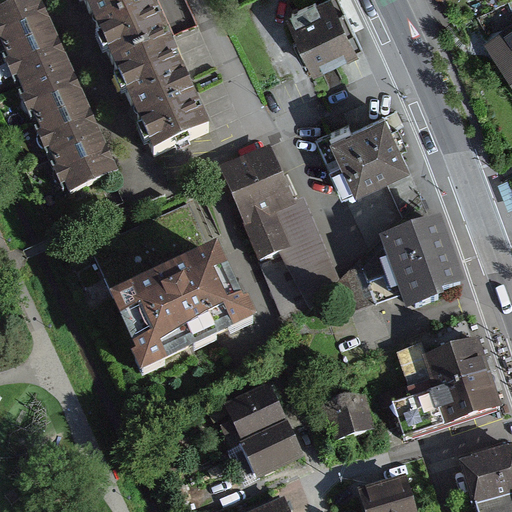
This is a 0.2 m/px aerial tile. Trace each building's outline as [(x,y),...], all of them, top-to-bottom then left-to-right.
[(52,30),(38,0),(21,0),(0,9),(0,45),(3,52),(52,30)] [(147,0),(82,0),(91,18),(111,64),(165,39),(147,0)] [(314,71),(358,51),(335,0),(334,0),(291,19),(314,71)] [(68,65),(52,30),(3,52),(19,87),(68,65)] [(511,32),(490,47),(511,78),(511,32)] [(165,39),(111,64),(153,154),(207,130),(165,39)] [(84,101),(68,65),(19,87),(35,123),(84,101)] [(92,118),(84,101),(35,123),(51,159),(100,137),(92,118)] [(408,170),(386,119),(352,134),(350,129),(318,143),(342,199),(408,170)] [(116,172),(100,137),(51,159),(67,194),(116,172)] [(221,174),(260,264),(290,252),(276,220),(295,211),(270,153),(221,174)] [(306,213),(280,224),(290,247),(316,236),(306,213)] [(401,309),(404,318),(437,308),(435,300),(459,293),(440,232),(380,251),(387,273),(379,276),(384,291),(369,296),(376,317),(401,309)] [(218,249),(113,298),(140,354),(133,357),(141,374),(258,320),(249,301),(244,303),(224,260),(218,249)] [(488,381),(477,347),(426,363),(437,397),(488,381)] [(498,414),(488,381),(437,397),(394,410),(405,444),(498,414)] [(242,447),(282,429),(267,394),(226,412),(242,447)] [(327,419),(335,447),(371,436),(363,409),(327,419)] [(258,482),(298,464),(282,429),(242,447),(258,482)] [(463,461),(477,511),(511,511),(511,449),(511,447),(463,461)] [(413,511),(403,476),(363,488),(369,511),(413,511)]
